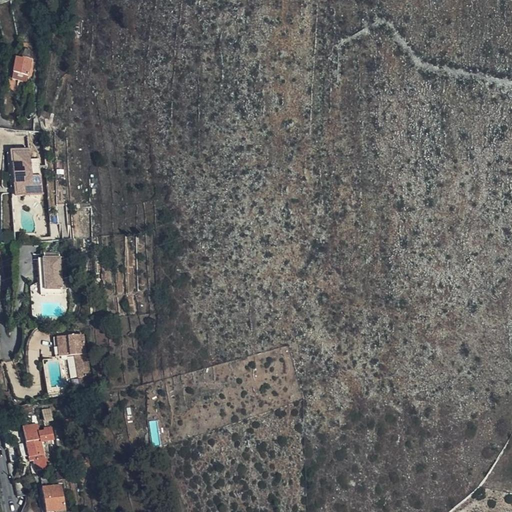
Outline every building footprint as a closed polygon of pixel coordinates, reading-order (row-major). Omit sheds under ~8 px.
[(15,60),(25,61),(26,54),(20,52),(15,60)] [(30,62),(25,61),(15,60),(13,73),(11,80),(21,82),(26,83),(30,62)] [(20,85),(21,82),(11,80),(13,73),(7,72),(6,82),(20,85)] [(12,152),(12,153),(15,184),(23,183),(24,196),(43,194),(39,159),(31,160),(30,150),(12,152)] [(23,183),(15,184),(16,197),(24,196),(23,183)] [(34,260),(35,278),(39,278),(40,292),(57,290),(54,255),(41,256),(41,260),(34,260)] [(39,278),(35,278),(36,296),(57,295),(57,290),(40,292),(39,278)] [(75,377),(80,376),(87,376),(82,334),(52,338),(54,357),(72,355),(75,377)] [(87,376),(80,376),(80,384),(88,383),(87,376)] [(31,413),(29,404),(19,407),(21,415),(31,413)] [(65,426),(63,416),(56,417),(58,428),(65,426)] [(44,455),(41,444),(38,432),(37,426),(22,429),(29,459),(44,455)] [(38,432),(41,444),(47,443),(44,431),(38,432)] [(17,462),(14,448),(7,450),(10,464),(17,462)] [(85,457),(84,451),(80,451),(80,448),(73,449),(73,460),(81,460),(81,457),(85,457)] [(44,459),(38,461),(39,468),(46,466),(44,459)] [(46,478),(38,480),(39,487),(48,486),(46,478)] [(24,496),(22,483),(16,484),(18,497),(24,496)] [(59,486),(40,490),(44,511),(57,511),(64,511),(59,486)]
